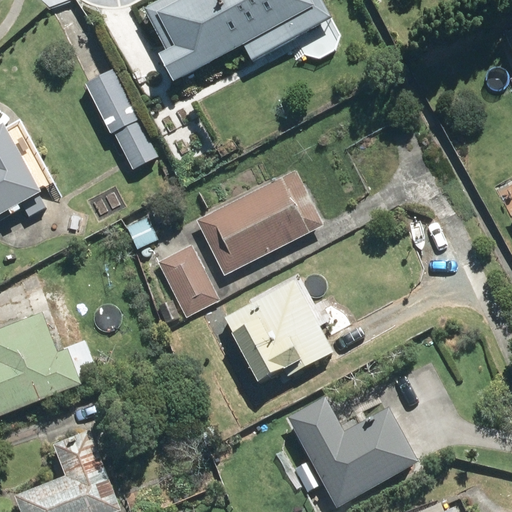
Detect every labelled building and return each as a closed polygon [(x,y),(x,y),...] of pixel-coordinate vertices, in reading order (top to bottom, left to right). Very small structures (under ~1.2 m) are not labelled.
[(165,55),(178,81),(250,44),(258,59),(340,18),(330,0),(187,0),(162,13),(180,47),(165,55)] [(155,61),(127,75),(157,134),(185,119),(155,61)] [(117,72),(89,86),(115,136),(118,135),(136,172),(161,159),(117,72)] [(48,191),(10,123),(0,128),(0,218),(13,212),(15,216),(27,210),(32,219),(51,209),(43,194),(46,192),(48,191)] [(300,173),(200,222),(228,277),(328,228),(300,173)] [(151,221),(131,230),(141,253),(161,243),(151,221)] [(162,265),(190,320),(223,303),(195,248),(162,265)] [(298,281),(228,320),(264,385),(286,372),(290,380),(338,353),(298,281)] [(162,308),(168,325),(182,320),(176,304),(162,308)] [(0,334),(0,421),(88,387),(78,361),(80,360),(86,376),(100,370),(92,350),(77,357),(74,351),(63,355),(48,316),(0,334)] [(140,384),(106,398),(116,423),(150,410),(140,384)] [(331,401),(293,421),(342,511),(425,466),(395,410),(349,434),(331,401)] [(228,408),(214,415),(219,425),(233,419),(228,408)] [(217,426),(204,431),(210,446),(222,441),(217,426)] [(58,448),(70,479),(19,499),(24,511),(125,511),(94,434),(58,448)]
